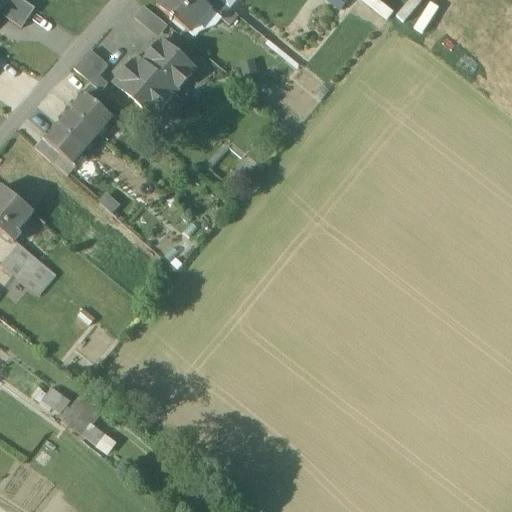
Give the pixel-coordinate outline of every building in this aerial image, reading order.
[(34,11),(18,0),(3,0),(1,3),(4,5),(0,11),(0,16),(21,31),(34,11)] [(199,1),(198,0),(162,0),(157,7),(195,39),(214,15),(209,12),(210,11),(205,7),(206,6),(199,1)] [(237,18),(215,0),(199,0),(199,1),(206,6),(205,7),(210,11),(209,12),(214,15),(229,28),(237,18)] [(323,0),(336,11),(346,0),(323,0)] [(167,28),(142,9),(134,20),(152,35),(156,30),(162,35),(167,28)] [(194,73),(160,43),(140,65),(175,95),(194,73)] [(107,69),(88,54),(73,72),(90,87),(100,95),(106,87),(98,80),(107,69)] [(175,95),(140,65),(135,60),(113,86),(153,120),(175,95)] [(100,95),(90,87),(83,96),(85,98),(87,96),(101,108),(107,101),(100,95)] [(47,142),(46,144),(59,155),(72,167),(113,119),(101,108),(87,96),(85,98),(47,142)] [(59,155),(46,144),(47,142),(43,139),(34,151),(51,165),(59,155)] [(32,216),(0,188),(0,233),(13,245),(21,236),(18,233),(32,216)] [(41,266),(18,246),(0,266),(24,286),(41,266)] [(57,416),(68,402),(51,388),(39,402),(57,416)] [(88,428),(70,413),(62,422),(81,437),(88,428)] [(107,454),(114,442),(90,428),(83,441),(107,454)]
